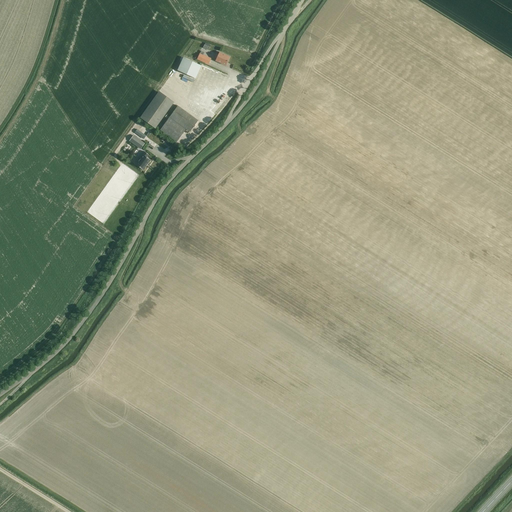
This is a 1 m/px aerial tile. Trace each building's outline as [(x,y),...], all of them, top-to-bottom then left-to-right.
[(216,54),(214,57),(217,58),(215,61),(225,66),(229,57),(219,52),(218,55),(216,54)] [(200,54),(197,59),(208,64),(211,59),(200,54)] [(183,58),(177,70),(195,79),(201,66),(183,58)] [(158,92),(141,117),(156,127),(173,103),(158,92)] [(189,132),(198,121),(178,106),(160,130),(176,142),(185,129),(189,132)] [(138,147),(141,142),(134,137),(131,142),(138,147)] [(140,159),(136,165),(142,169),(149,159),(147,157),(148,155),(144,152),(139,158),(140,159)]
